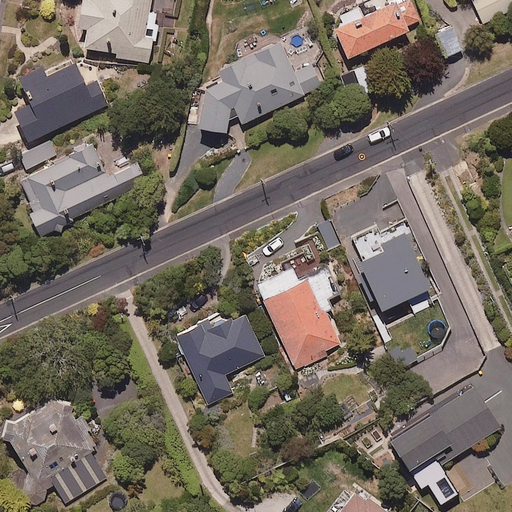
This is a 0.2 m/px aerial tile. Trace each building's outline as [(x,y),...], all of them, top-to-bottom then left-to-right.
[(159,26),(155,25),(157,15),(148,14),(150,0),(82,0),(76,32),(87,33),(83,53),(148,65),(153,39),(157,40),(159,26)] [(339,20),(343,28),(332,33),(347,63),(408,33),(406,29),(418,23),(407,0),(386,0),(389,5),(362,18),(358,10),(339,20)] [(511,9),(511,0),(468,0),(481,25),(511,9)] [(462,51),(451,28),(435,36),(446,59),(462,51)] [(225,137),(228,123),(237,119),(242,127),(322,87),(311,65),(293,74),(279,46),(222,74),(220,85),(203,93),(196,131),(225,137)] [(364,66),(336,78),(344,96),(372,84),(364,66)] [(84,88),(74,67),(45,81),(40,71),(17,82),(29,108),(13,116),(27,145),(107,106),(96,82),(84,88)] [(56,154),(49,141),(26,154),(33,167),(56,154)] [(36,240),(78,218),(146,182),(136,163),(108,178),(91,146),(19,185),(28,202),(18,207),(36,240)] [(428,293),(402,241),(379,253),(381,258),(356,271),(380,317),(428,293)] [(298,287),(291,273),(255,290),(295,371),(342,347),(325,313),(343,305),(327,273),(298,287)] [(264,357),(242,315),(210,331),(206,323),(173,340),(208,406),(233,393),(224,377),(264,357)] [(417,363),(410,350),(393,358),(399,371),(417,363)] [(497,422),(469,377),(427,404),(425,400),(382,427),(412,475),(497,422)] [(99,449),(64,391),(4,428),(31,472),(19,479),(37,507),(59,494),(66,506),(109,479),(93,453),(99,449)] [(390,511),(353,481),(327,511),(390,511)]
